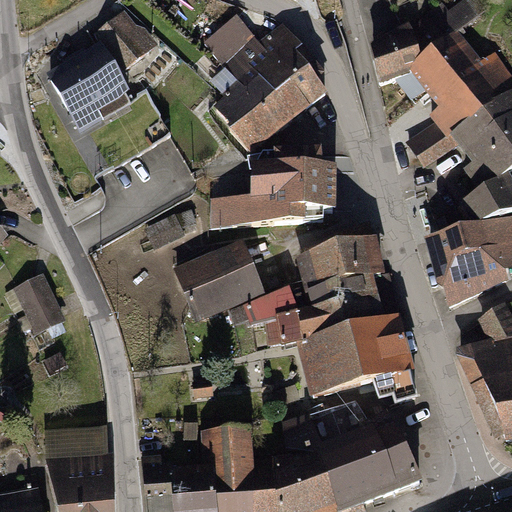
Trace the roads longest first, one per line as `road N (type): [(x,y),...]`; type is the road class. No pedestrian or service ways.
road 1 (residential): [(484,498),(435,338),(319,47),(251,0)]
road 2 (residential): [(6,0),(20,122),(102,318),(123,395),(133,511)]
